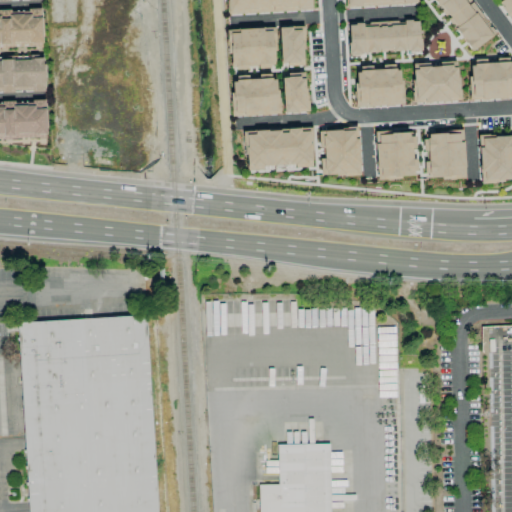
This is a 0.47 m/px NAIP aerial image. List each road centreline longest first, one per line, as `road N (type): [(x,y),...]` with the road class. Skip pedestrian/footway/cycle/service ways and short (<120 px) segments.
road 1 (trunk): [(511,226),(440,227),(0,181)]
road 2 (trunk): [(0,223),(417,266),(511,266)]
road 3 (residential): [(343,107),(358,118),(511,106),(482,0)]
road 4 (residential): [(231,21),(411,12)]
